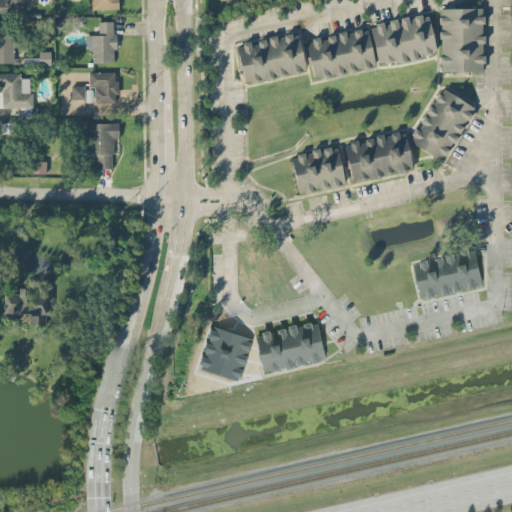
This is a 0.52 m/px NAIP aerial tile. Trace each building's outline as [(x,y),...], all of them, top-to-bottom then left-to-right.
[(0,0),(0,13),(25,13),(24,0),(0,0)] [(91,0),(91,9),(117,9),(117,0),(91,0)] [(483,71),(483,8),(440,7),(440,71),(483,71)] [(376,63),(435,54),(429,14),(370,23),(376,63)] [(12,29),(6,29),(6,20),(0,19),(0,62),(13,62),(12,29)] [(84,34),(85,48),(92,48),(92,62),(115,61),(114,20),(98,21),(98,34),(84,34)] [(374,64),(366,26),(305,40),(313,78),(374,64)] [(243,82),(305,70),(298,32),(236,44),(243,82)] [(38,64),(51,64),(50,51),(38,51),(38,64)] [(30,77),(20,77),(20,72),(0,71),(0,107),(20,107),(20,115),(30,115),(30,77)] [(88,71),(88,87),(94,87),(94,102),(116,102),(116,71),(88,71)] [(70,98),(84,99),(84,85),(71,85),(70,98)] [(409,142),(444,160),(473,105),(439,87),(409,142)] [(87,123),(87,154),(95,153),(96,168),(112,168),(112,138),(118,138),(118,122),(87,123)] [(351,181),(413,169),(405,130),(343,143),(351,181)] [(297,192),(344,184),(338,146),(290,154),(297,192)] [(45,173),(45,161),(29,160),(29,173),(45,173)] [(422,300),(484,288),(476,250),(414,262),(422,300)] [(50,281),(35,281),(34,288),(18,287),(18,293),(4,292),(3,311),(29,312),(28,324),(45,325),(46,316),(49,316),(50,281)] [(265,373),(328,362),(321,324),(258,336),(265,373)] [(241,383),(253,340),(213,328),(201,371),(241,383)]
